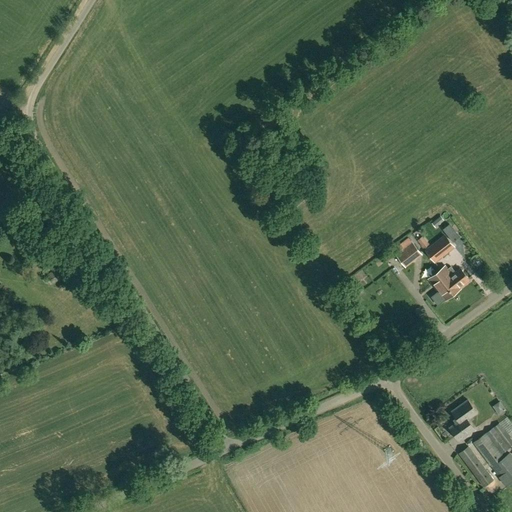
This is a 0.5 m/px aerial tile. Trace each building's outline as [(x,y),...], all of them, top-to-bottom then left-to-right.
[(440,216),(432,222),(436,227),(444,220),(440,216)] [(453,242),(460,237),(449,224),(443,229),(453,242)] [(429,244),(423,236),(418,230),(413,234),(424,248),(429,244)] [(435,263),(455,247),(445,234),(425,249),(435,263)] [(421,258),(413,247),(397,260),(406,270),(421,258)] [(71,273),(66,263),(47,275),(52,284),(71,273)] [(456,291),(458,290),(470,280),(460,268),(455,272),(451,266),(448,269),(446,266),(440,270),(456,291)] [(456,291),(440,270),(429,279),(445,300),(456,291)] [(375,272),(368,278),(371,283),(379,277),(375,272)] [(468,399),(452,411),(459,421),(465,416),(468,419),(477,412),(468,399)] [(465,416),(450,428),(459,440),(475,429),(468,419),(465,416)] [(493,427),(500,436),(507,431),(500,422),(493,427)] [(500,436),(493,427),(486,433),(492,441),(500,436)] [(511,437),(507,431),(500,436),(492,441),(502,454),(511,445),(511,437)] [(502,454),(492,441),(486,433),(474,442),(492,467),(504,457),(502,454)] [(469,446),(459,453),(468,465),(477,457),(469,446)] [(511,452),(492,467),(506,486),(511,482),(511,452)] [(494,479),(477,457),(468,465),(484,487),(494,479)]
